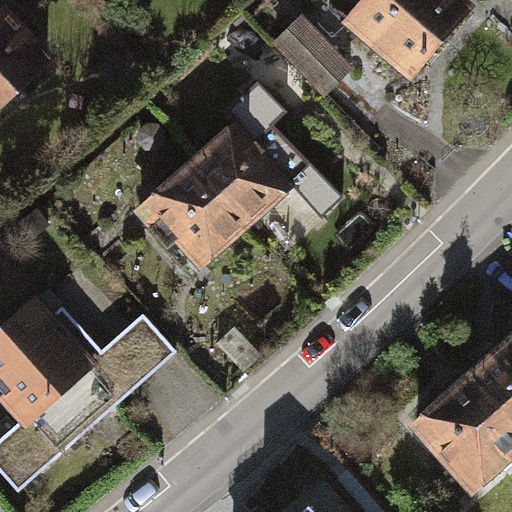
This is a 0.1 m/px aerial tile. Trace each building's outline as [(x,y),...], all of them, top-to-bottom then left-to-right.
[(349,0),(338,13),(405,69),(463,0),(349,0)] [(307,5),(276,35),(329,91),(360,61),(307,5)] [(0,12),(0,114),(51,66),(0,12)] [(250,112),(182,168),(240,239),(295,194),(268,161),(281,150),(250,112)] [(182,175),(128,225),(162,262),(171,254),(195,280),(240,239),(182,175)] [(36,304),(0,335),(0,419),(16,437),(26,428),(57,464),(117,411),(89,379),(97,372),(36,304)] [(511,338),(470,378),(511,423),(511,338)] [(511,423),(470,378),(405,431),(471,507),(511,469),(511,423)]
